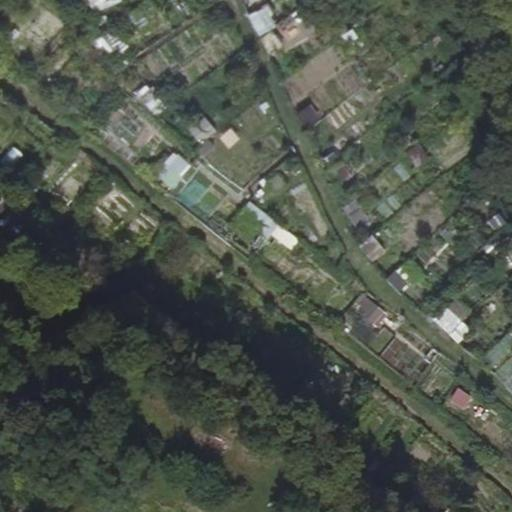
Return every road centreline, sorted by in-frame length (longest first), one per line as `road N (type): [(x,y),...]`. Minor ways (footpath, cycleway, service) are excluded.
road 1 (track): [(0,71),(511,490)]
road 2 (track): [(232,0),(357,269),(511,405)]
